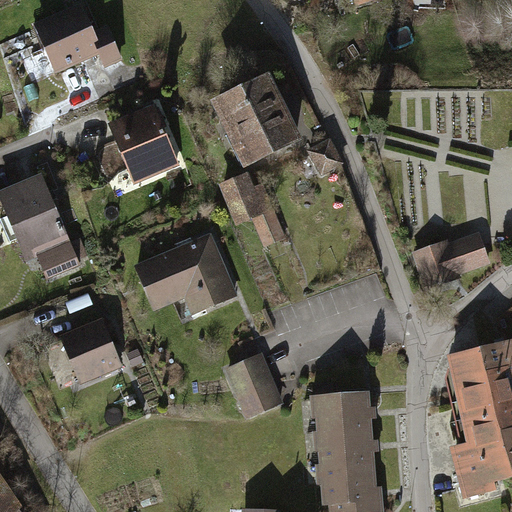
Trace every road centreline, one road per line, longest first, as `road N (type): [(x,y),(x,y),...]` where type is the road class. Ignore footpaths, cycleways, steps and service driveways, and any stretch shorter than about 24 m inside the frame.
road 1 (residential): [(511,276),(465,310),(420,363),(422,511)]
road 2 (residential): [(0,387),(81,511)]
